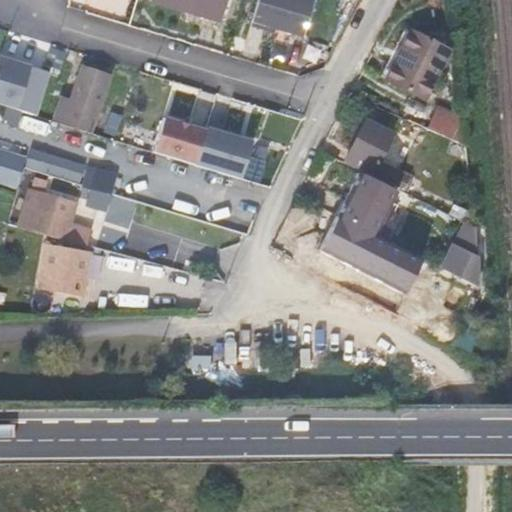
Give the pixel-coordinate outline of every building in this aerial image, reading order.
[(150,0),(150,1),(219,22),(226,0),(150,0)] [(254,0),(249,19),(298,34),(307,1),(304,0),(254,0)] [(296,41),(298,34),(249,19),(247,27),(296,41)] [(381,72),(387,74),(409,26),(403,23),(381,72)] [(409,26),(387,74),(426,93),(448,44),(409,26)] [(44,66),(60,71),(65,54),(50,49),(44,66)] [(0,106),(15,111),(29,68),(0,59),(0,106)] [(83,67),(71,101),(62,98),(54,120),(89,132),(109,76),(83,67)] [(463,114),(437,102),(427,122),(465,139),(463,114)] [(147,151),(233,178),(245,140),(204,127),(203,130),(157,117),(147,151)] [(394,131),(378,123),(376,128),(362,122),(343,162),(403,190),(409,176),(380,162),(394,131)] [(0,181),(19,187),(24,170),(28,157),(3,149),(0,160),(0,181)] [(79,186),(84,169),(64,163),(59,180),(64,182),(79,186)] [(330,209),(380,235),(392,211),(389,197),(383,195),(388,186),(350,169),(330,209)] [(74,199),(32,187),(22,224),(63,236),(66,225),(67,223),(70,223),(72,216),(69,214),(74,199)] [(470,203),(470,201),(455,194),(448,210),(464,217),(471,221),(470,203)] [(395,292),(414,255),(379,238),(380,235),(330,209),(310,249),(395,292)] [(472,226),(471,221),(464,217),(453,241),(454,242),(469,249),(465,257),(475,262),(474,253),(473,237),(472,226)] [(66,225),(63,236),(86,242),(89,231),(66,225)] [(64,242),(45,238),(35,288),(54,292),(64,242)] [(469,249),(454,242),(450,251),(465,257),(469,249)] [(446,252),(434,277),(467,292),(479,267),(446,252)] [(134,292),(137,272),(112,269),(109,289),(134,292)]
